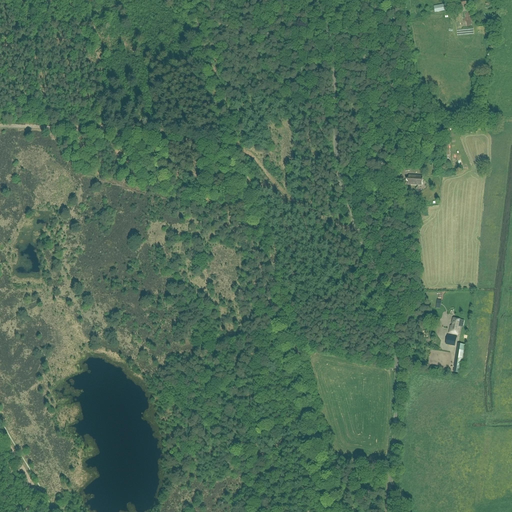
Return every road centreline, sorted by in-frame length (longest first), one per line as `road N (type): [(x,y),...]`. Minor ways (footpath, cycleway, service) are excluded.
road 1 (unclassified): [(387,511),(393,343),(336,165),(334,70),(316,0)]
road 2 (track): [(240,150),(346,511)]
road 3 (track): [(52,128),(240,150)]
road 4 (track): [(240,150),(197,0)]
road 5 (track): [(359,234),(285,194),(240,150)]
